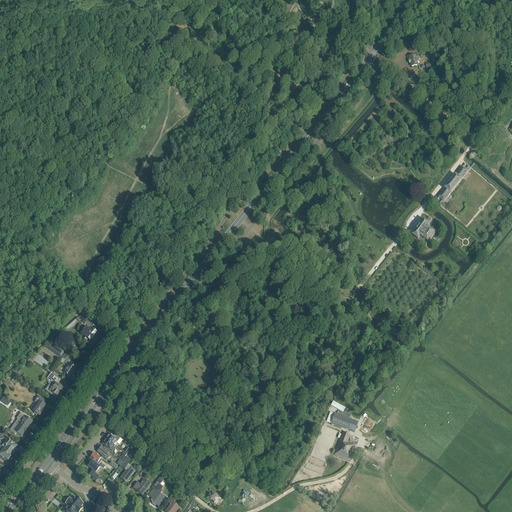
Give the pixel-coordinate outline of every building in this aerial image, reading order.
[(409,60),(408,60),(409,64),(410,64),(411,67),(418,65),(418,62),(419,62),(418,58),(416,58),(415,55),(409,57),(409,60)] [(466,164),(463,167),(456,176),(445,190),(439,198),(436,202),(441,205),(444,202),(449,197),(449,196),(451,194),(462,180),(463,178),(464,178),(468,172),(471,169),(466,164)] [(410,244),(414,247),(418,243),(425,247),(435,234),(427,228),(430,225),(429,224),(432,219),(429,217),(425,222),(424,221),(413,237),(415,238),(410,244)] [(79,322),(83,325),(89,319),(86,315),(79,322)] [(88,344),(90,341),(94,345),(99,339),(97,337),(98,336),(90,329),(89,331),(87,328),(82,335),(86,338),(84,341),(88,344)] [(60,357),(64,352),(51,342),(47,348),(60,357)] [(63,373),(70,378),(74,372),(78,367),(72,363),(70,364),(69,364),(63,373)] [(59,380),(50,373),(46,378),(48,385),(46,389),(49,391),(51,393),(57,397),(59,395),(61,397),(65,391),(56,384),(59,380)] [(37,405),(32,412),(41,418),(48,408),(44,405),(47,402),(39,396),(34,402),(37,405)] [(333,402),(331,406),(343,412),(345,408),(333,402)] [(9,432),(15,435),(16,433),(22,436),(32,422),(20,413),(16,419),(17,420),(10,430),(10,431),(9,432)] [(335,414),(331,424),(354,433),(358,423),(349,419),(337,415),(335,414)] [(335,455),(349,461),(354,449),(353,449),(354,445),(347,443),(350,436),(343,433),(335,455)] [(112,434),(111,435),(110,434),(106,439),(113,444),(115,442),(116,443),(118,441),(119,439),(112,434)] [(115,446),(113,444),(106,439),(102,444),(112,451),(114,451),(115,449),(115,448),(114,447),(115,446)] [(6,440),(1,447),(4,449),(11,454),(16,448),(17,446),(14,444),(10,441),(9,443),(6,440)] [(1,447),(0,448),(0,453),(1,454),(0,454),(0,458),(5,462),(7,460),(8,461),(11,456),(10,456),(11,454),(4,449),(1,447)] [(101,447),(97,452),(102,456),(107,460),(109,457),(110,457),(112,455),(109,453),(101,447)] [(90,459),(99,465),(100,466),(99,466),(103,469),(104,468),(103,467),(103,466),(100,463),(103,460),(94,454),(90,459)] [(120,467),(122,469),(125,471),(120,479),(126,483),(135,472),(131,469),(132,468),(129,466),(132,462),(131,461),(127,458),(124,461),(125,462),(120,467)] [(100,468),(92,461),(88,466),(92,470),(89,474),(93,477),(91,479),(95,482),(97,480),(99,477),(95,473),(100,468)] [(139,472),(138,475),(140,477),(146,470),(143,468),(142,468),(142,469),(139,472)] [(133,488),(136,490),(135,490),(142,496),(145,493),(151,485),(143,479),(138,486),(136,484),(133,488)] [(150,494),(148,496),(152,499),(150,501),(152,503),(152,502),(156,505),(158,507),(162,502),(161,501),(164,497),(160,494),(162,487),(160,485),(162,482),(159,479),(152,488),(153,490),(150,494)] [(217,502),(220,504),(222,501),(219,499),(220,499),(211,491),(206,498),(213,504),(214,504),(215,504),(217,502)] [(79,511),(83,509),(81,507),(83,504),(71,495),(57,511),(79,511)] [(173,503),(175,500),(172,498),(168,503),(170,505),(164,511),(174,511),(175,511),(176,511),(179,507),(173,503)]
